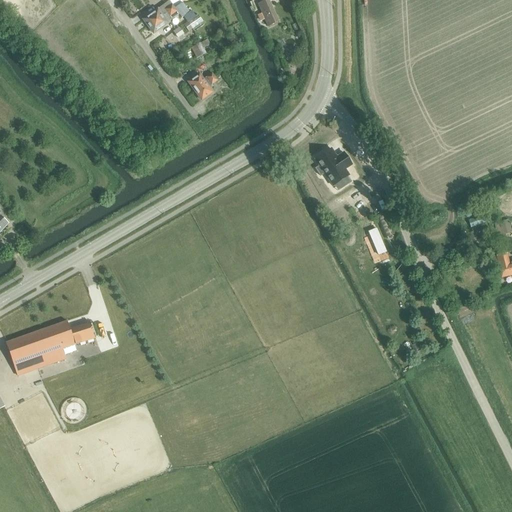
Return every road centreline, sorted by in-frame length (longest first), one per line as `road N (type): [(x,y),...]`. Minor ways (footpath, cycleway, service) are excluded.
road 1 (unclassified): [(511,461),(375,162),(359,136),(317,100)]
road 2 (tertiary): [(0,301),(286,135),(317,100)]
road 3 (unclassified): [(197,117),(110,0)]
